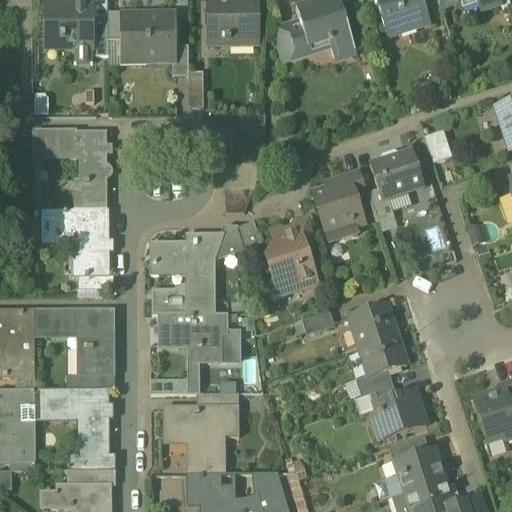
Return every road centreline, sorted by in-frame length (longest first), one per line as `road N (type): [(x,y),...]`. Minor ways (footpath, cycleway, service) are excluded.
road 1 (residential): [(130,208),(128,511)]
road 2 (residential): [(130,208),(195,207),(211,186),(211,145),(192,126),(129,127),(130,179)]
road 3 (residential): [(511,88),(312,158)]
road 4 (residential): [(463,361),(438,369),(471,465)]
